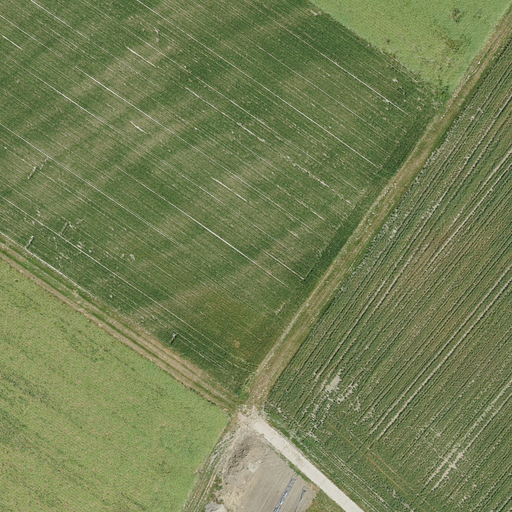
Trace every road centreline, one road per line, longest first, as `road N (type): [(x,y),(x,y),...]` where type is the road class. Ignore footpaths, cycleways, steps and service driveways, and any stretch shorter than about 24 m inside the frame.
road 1 (track): [(252,417),(511,27)]
road 2 (track): [(0,243),(252,417),(355,511)]
